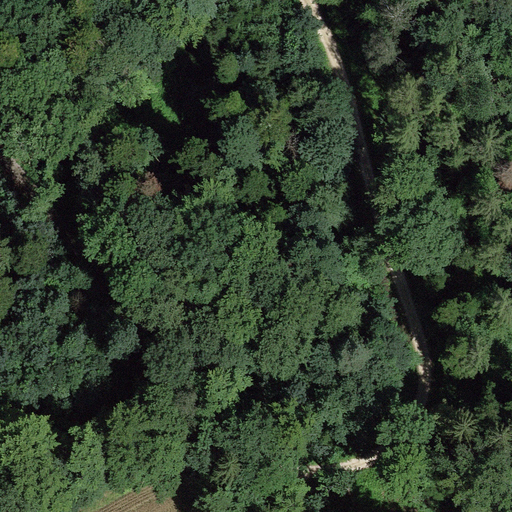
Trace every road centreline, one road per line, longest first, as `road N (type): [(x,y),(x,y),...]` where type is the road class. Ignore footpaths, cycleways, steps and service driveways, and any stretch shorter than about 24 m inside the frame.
road 1 (track): [(0,157),(83,263),(135,347),(233,446),(259,465),(328,470),(374,458),(409,427),(419,381),(412,330),(330,37),(311,0)]
road 2 (track): [(179,485),(135,347)]
